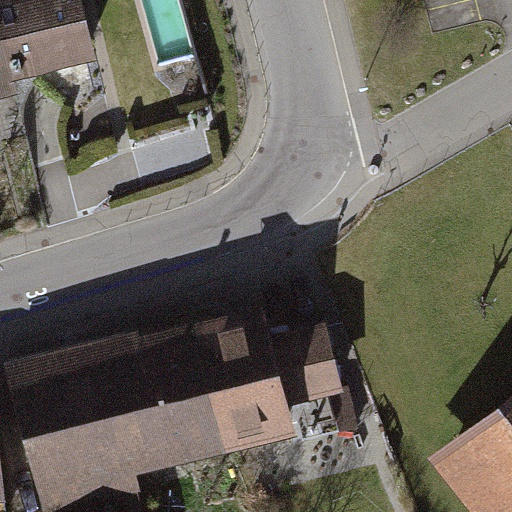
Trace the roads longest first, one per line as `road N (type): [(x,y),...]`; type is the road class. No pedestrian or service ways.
road 1 (tertiary): [(0,297),(234,225),(289,187),(307,156)]
road 2 (residential): [(511,82),(367,159),(307,156)]
road 3 (tertiary): [(307,156),(312,115),(282,0)]
